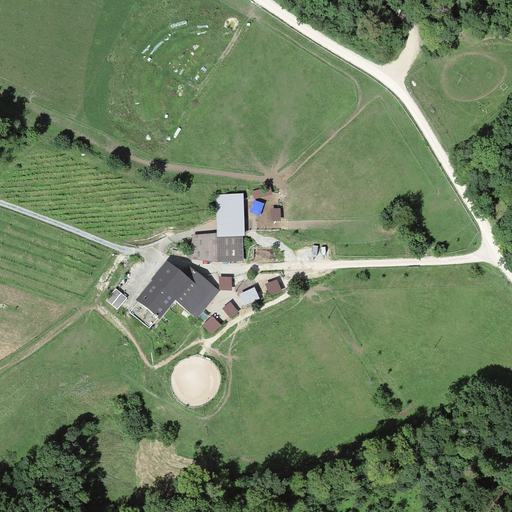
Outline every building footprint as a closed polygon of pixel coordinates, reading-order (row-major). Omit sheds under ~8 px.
[(217,235),(241,235),(245,235),(244,232),(260,231),(260,216),(243,216),(242,194),(216,195),(217,235)] [(241,262),(241,235),(217,235),(193,236),(190,253),(189,258),(188,259),(215,262),(241,262)] [(165,264),(135,302),(157,320),(173,301),(195,318),(216,292),(186,267),(179,275),(165,264)] [(250,277),(238,283),(247,302),(258,297),(250,277)] [(125,299),(114,290),(105,301),(116,310),(125,299)]
